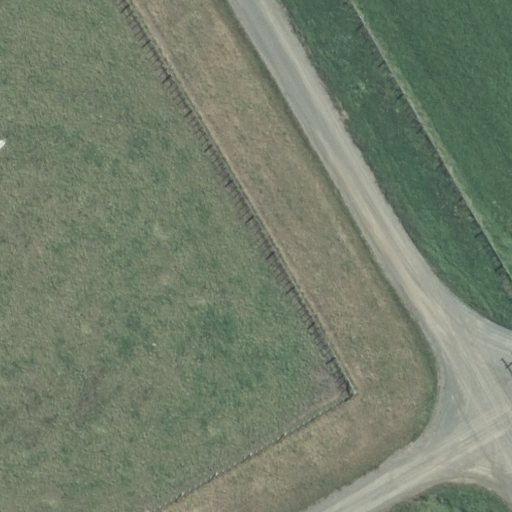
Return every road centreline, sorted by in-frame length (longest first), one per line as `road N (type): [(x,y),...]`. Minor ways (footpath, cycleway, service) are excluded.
road 1 (residential): [(253,0),(497,411)]
road 2 (residential): [(327,511),(497,411)]
